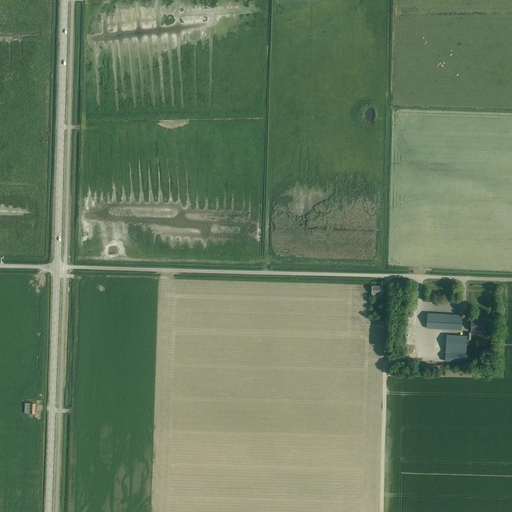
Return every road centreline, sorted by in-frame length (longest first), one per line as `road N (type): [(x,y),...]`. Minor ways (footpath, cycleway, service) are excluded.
road 1 (unclassified): [(511,280),(57,267)]
road 2 (secondary): [(57,267),(64,0)]
road 3 (secondary): [(48,511),(57,267)]
road 4 (track): [(380,511),(384,366),(416,354)]
